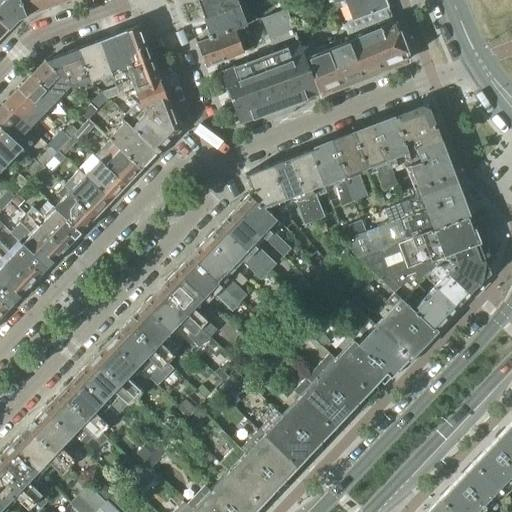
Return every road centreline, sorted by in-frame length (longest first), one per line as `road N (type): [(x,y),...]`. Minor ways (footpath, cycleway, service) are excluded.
road 1 (residential): [(209,166),(478,61)]
road 2 (secondary): [(511,303),(316,511)]
road 3 (residential): [(209,166),(165,169),(62,281)]
road 4 (residential): [(100,318),(212,197),(209,166)]
road 5 (secondary): [(376,503),(511,361)]
road 6 (residential): [(209,166),(151,0)]
road 7 (residential): [(0,70),(42,34),(136,0)]
road 8 (residential): [(0,421),(100,318)]
